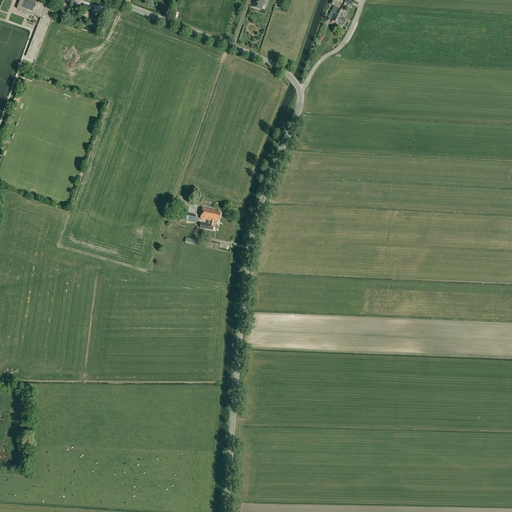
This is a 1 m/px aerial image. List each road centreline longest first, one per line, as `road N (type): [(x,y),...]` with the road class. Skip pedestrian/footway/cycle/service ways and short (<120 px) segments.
road 1 (tertiary): [(226,511),(250,242),(301,92)]
road 2 (tertiary): [(301,92),(278,65),(115,0)]
road 3 (track): [(228,45),(172,203)]
